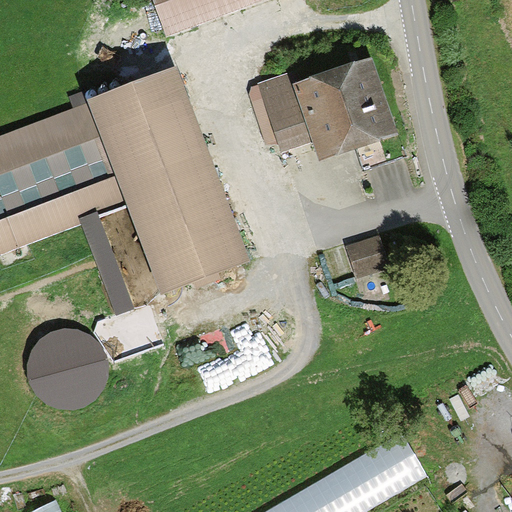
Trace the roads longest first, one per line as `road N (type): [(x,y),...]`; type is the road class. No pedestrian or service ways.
road 1 (track): [(450,190),(294,237),(310,320),(291,362),(62,460),(0,473)]
road 2 (track): [(294,237),(233,73),(236,55),(247,39),(311,18),(412,17)]
road 3 (tertiary): [(511,336),(471,256),(450,190),(409,0)]
